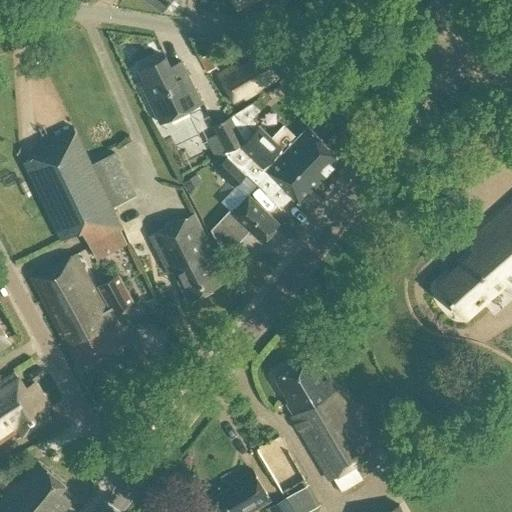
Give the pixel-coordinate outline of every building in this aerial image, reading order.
[(169,0),(148,0),(162,10),(169,0)] [(234,0),(240,11),(261,0),(234,0)] [(280,77),(265,52),(244,66),(241,62),(220,75),(234,100),(244,95),(246,98),(280,77)] [(202,59),(200,60),(207,72),(215,67),(208,53),(201,57),(202,59)] [(171,65),(166,55),(139,68),(147,83),(143,84),(161,122),(203,102),(182,59),(171,65)] [(217,132),(206,137),(215,155),(246,140),(232,115),(214,123),(217,132)] [(286,149),(260,125),(230,158),(247,174),(256,183),(267,171),(300,202),(342,156),(308,125),(286,149)] [(62,238),(80,229),(116,211),(113,207),(93,163),(75,126),(39,144),(43,152),(25,161),(62,238)] [(113,152),(93,163),(113,207),(136,195),(113,152)] [(230,158),(228,156),(216,169),(235,187),(247,174),(230,158)] [(182,182),(188,191),(203,182),(197,173),(182,182)] [(280,223),(250,194),(233,212),(263,241),(280,223)] [(510,295),(511,292),(511,203),(468,243),(475,251),(436,285),(466,319),(503,286),(510,295)] [(116,211),(80,229),(92,254),(116,242),(112,234),(124,228),(116,211)] [(213,251),(195,213),(151,234),(170,272),(175,270),(190,299),(223,283),(209,253),(213,251)] [(109,309),(77,252),(32,277),(78,366),(124,342),(111,316),(136,302),(120,273),(100,284),(113,307),(109,309)] [(0,348),(12,341),(0,321),(0,348)] [(324,380),(311,358),(277,378),(289,399),(288,400),(294,413),(293,414),(331,479),(376,453),(331,376),(324,380)] [(27,387),(16,371),(0,381),(0,442),(16,431),(20,437),(52,417),(48,411),(53,407),(36,382),(27,387)] [(305,479),(279,436),(257,448),(282,492),(305,479)] [(18,480),(5,495),(20,507),(22,505),(29,511),(61,511),(73,498),(61,488),(66,482),(39,459),(20,482),(18,480)] [(0,469),(0,483),(4,486),(11,478),(0,469)] [(225,511),(253,511),(252,511),(272,499),(254,469),(238,479),(240,482),(216,496),(225,511)] [(20,507),(5,495),(0,501),(0,511),(29,511),(22,505),(20,507)] [(269,507),(271,511),(294,511),(285,497),(269,507)]
